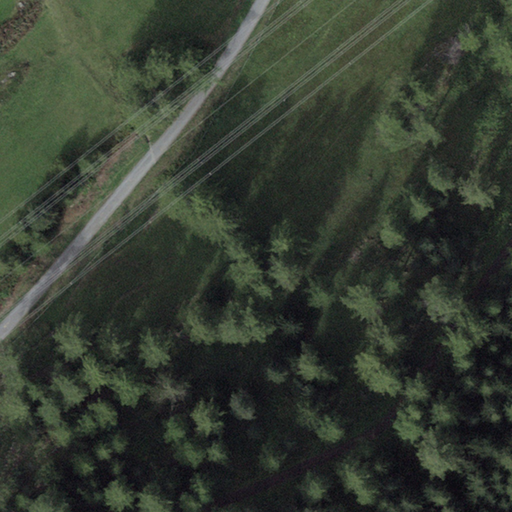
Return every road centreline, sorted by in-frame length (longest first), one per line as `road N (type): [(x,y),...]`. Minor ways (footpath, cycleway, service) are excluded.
road 1 (track): [(196,511),(402,411),(511,236)]
road 2 (track): [(0,335),(191,109),(262,0)]
